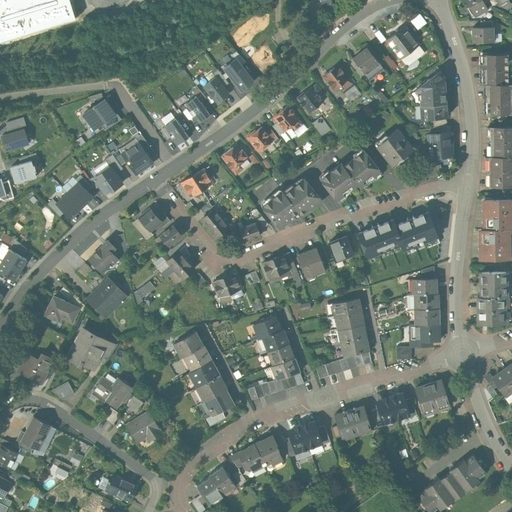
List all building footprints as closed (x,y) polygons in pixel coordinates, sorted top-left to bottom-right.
[(0,0),(0,44),(76,21),(69,0),(0,0)] [(337,12),(330,0),(321,0),(320,1),(319,0),(315,0),(305,4),(314,23),(337,12)] [(464,0),(474,16),(487,9),(482,0),(464,0)] [(482,0),(487,9),(488,10),(493,7),(489,0),(482,0)] [(404,27),(386,40),(401,59),(418,45),(404,27)] [(481,28),(473,28),(473,43),(493,43),(493,28),(481,28)] [(367,48),(353,59),(364,73),(376,64),(375,63),(378,61),(370,52),(367,48)] [(486,85),(508,85),(508,54),(482,55),(483,85),(486,85)] [(237,58),(224,68),(227,71),(222,75),(226,80),(230,76),(241,91),(254,82),(237,58)] [(351,83),(336,64),(322,75),(334,89),(341,84),(344,88),(351,83)] [(430,79),(440,72),(437,66),(426,74),(430,79)] [(445,104),(444,86),(443,84),(444,83),(444,80),(442,78),(443,77),(440,72),(430,79),(429,80),(427,80),(427,82),(417,90),(420,94),(421,105),(422,105),(445,104)] [(215,77),(204,85),(217,103),(228,95),(215,77)] [(511,84),(508,85),(486,85),(487,115),(511,114),(511,84)] [(305,93),(304,92),(297,97),(309,113),(323,102),(317,94),(321,91),(316,85),(305,93)] [(196,96),(185,104),(190,111),(189,111),(193,116),(194,116),(199,123),(206,117),(207,118),(210,116),(205,109),(206,108),(202,102),(201,103),(196,96)] [(104,99),(83,114),(94,129),(100,125),(115,114),(108,105),(104,99)] [(115,114),(100,125),(105,131),(121,120),(110,104),(108,105),(115,114)] [(430,119),(446,118),(445,104),(422,105),(423,120),(430,119)] [(276,122),(278,123),(285,132),(292,126),(295,131),(302,125),(293,113),(293,112),(292,110),(290,110),(288,107),(279,114),(277,113),(274,116),(273,119),(276,122)] [(6,122),(6,135),(24,129),(26,125),(23,117),(6,122)] [(446,118),(430,119),(431,128),(447,127),(446,118)] [(175,119),(164,126),(169,133),(168,134),(172,139),(173,138),(177,145),(185,140),(185,141),(189,139),(184,131),(185,131),(180,125),(175,119)] [(511,126),(490,127),(491,157),(511,157),(511,126)] [(259,152),(273,142),(271,140),(276,136),(271,130),(266,133),(262,127),(256,132),(254,131),(247,136),(259,152)] [(6,135),(1,136),(6,151),(28,144),(24,129),(6,135)] [(386,156),(387,158),(387,159),(392,166),(398,161),(401,164),(410,157),(407,154),(414,149),(398,129),(376,146),(385,157),(386,156)] [(451,133),(428,135),(428,145),(435,145),(436,158),(452,157),(451,133)] [(138,143),(144,150),(149,146),(141,134),(135,138),(138,143)] [(122,154),(127,162),(136,174),(152,163),(144,150),(138,143),(122,154)] [(221,157),(236,175),(242,170),(239,165),(247,159),(245,157),(246,156),(242,150),(240,152),(236,146),(221,157)] [(121,166),(127,162),(122,154),(119,149),(112,154),(121,166)] [(362,183),(363,184),(376,178),(374,176),(380,171),(364,150),(344,167),(356,183),(359,186),(362,183)] [(20,164),(31,161),(37,159),(36,153),(19,158),(20,164)] [(123,169),(121,166),(112,154),(104,160),(110,168),(110,167),(115,174),(123,169)] [(511,157),(491,157),(489,157),(489,187),(511,187),(511,157)] [(20,164),(11,167),(15,183),(36,177),(34,172),(35,172),(34,165),(32,166),(31,161),(20,164)] [(345,197),(353,186),(353,185),(356,183),(344,167),(341,163),(321,179),(337,200),(343,195),(345,197)] [(422,167),(423,171),(412,174),(414,185),(426,182),(425,178),(436,176),(434,164),(422,167)] [(110,168),(94,179),(94,180),(95,180),(104,194),(111,189),(112,191),(122,184),(115,174),(110,167),(110,168)] [(203,169),(192,176),(201,191),(212,183),(203,169)] [(79,183),(88,192),(92,188),(80,176),(75,180),(78,183),(79,183)] [(201,191),(192,176),(181,183),(182,184),(186,191),(190,197),(201,191)] [(14,198),(8,181),(2,182),(1,178),(0,178),(0,200),(4,201),(14,198)] [(285,195),(298,212),(301,215),(306,211),(307,213),(316,206),(315,204),(321,199),(304,179),(296,186),(295,185),(290,188),(291,189),(285,195)] [(81,208),(92,197),(88,192),(79,183),(78,183),(67,194),(81,208)] [(186,191),(182,184),(177,187),(181,194),(186,191)] [(271,200),(262,207),(278,227),(284,223),(286,225),(295,218),(293,215),(298,212),(285,195),(282,191),(276,197),(275,196),(270,199),(271,200)] [(70,219),(81,208),(67,194),(56,204),(64,213),(70,219)] [(59,218),(64,213),(56,204),(52,200),(47,205),(59,218)] [(485,200),(485,230),(507,230),(511,230),(511,200),(485,200)] [(200,210),(204,214),(212,207),(209,202),(200,210)] [(150,208),(138,217),(141,221),(140,223),(142,225),(144,224),(150,232),(159,224),(162,228),(170,222),(165,216),(160,220),(150,208)] [(214,210),(201,220),(208,230),(221,220),(214,210)] [(372,228),(358,233),(368,258),(401,245),(403,250),(425,242),(437,237),(427,213),(414,218),(413,216),(407,219),(407,221),(395,226),(392,220),(379,225),(378,223),(371,226),(372,228)] [(262,216),(257,220),(264,229),(269,225),(262,216)] [(221,220),(208,230),(216,239),(229,229),(221,220)] [(259,235),(258,232),(255,224),(239,230),(244,243),(260,236),(259,235)] [(173,226),(159,237),(168,247),(181,237),(173,226)] [(485,230),(481,230),(482,261),(507,260),(507,230),(485,230)] [(124,235),(112,237),(115,248),(126,246),(124,235)] [(346,237),(329,243),(336,261),(353,254),(346,237)] [(437,237),(425,242),(427,248),(440,243),(437,237)] [(14,239),(10,244),(24,255),(28,250),(14,239)] [(103,246),(89,260),(103,274),(118,260),(111,253),(115,249),(108,242),(104,246),(103,246)] [(316,248),(297,255),(306,279),(325,271),(316,248)] [(9,250),(3,261),(20,271),(26,260),(9,250)] [(178,252),(166,263),(174,271),(186,260),(178,252)] [(284,255),(273,259),(279,275),(290,270),(284,255)] [(133,256),(129,260),(135,266),(139,262),(133,256)] [(273,259),(262,264),(268,279),(279,275),(273,259)] [(186,260),(174,271),(182,280),(194,269),(186,260)] [(20,271),(3,261),(0,264),(0,273),(13,281),(20,271)] [(85,264),(77,272),(84,280),(93,272),(85,264)] [(480,285),(507,285),(507,272),(480,272),(480,285)] [(256,273),(245,277),(249,287),(260,283),(256,273)] [(198,274),(190,282),(198,290),(206,283),(198,274)] [(234,275),(223,279),(230,295),(241,290),(234,275)] [(298,275),(292,277),(298,290),(303,288),(298,275)] [(223,279),(212,284),(219,299),(230,295),(223,279)] [(417,294),(418,294),(436,294),(435,279),(416,279),(417,294)] [(100,286),(87,300),(101,314),(114,302),(118,306),(127,297),(109,280),(101,288),(100,286)] [(137,291),(142,299),(157,289),(151,281),(137,291)] [(480,297),(504,297),(507,297),(507,285),(480,285),(480,297)] [(64,288),(59,293),(68,301),(72,296),(64,288)] [(418,294),(418,309),(438,308),(437,294),(436,294),(418,294)] [(52,319),(58,316),(61,318),(72,323),(79,309),(64,302),(65,302),(57,298),(53,297),(45,316),(52,319)] [(478,297),(478,309),(504,309),(504,297),(480,297),(478,297)] [(327,318),(336,316),(361,311),(358,298),(333,303),(334,308),(326,310),(327,318)] [(414,309),(415,324),(439,324),(438,309),(438,308),(418,309),(414,309)] [(504,309),(478,309),(478,324),(504,324),(504,309)] [(339,329),(341,329),(363,324),(361,311),(336,316),(339,329)] [(256,324),(262,339),(280,332),(275,317),(256,324)] [(341,329),(343,342),(366,338),(363,324),(341,329)] [(415,324),(412,324),(413,347),(426,347),(426,342),(439,341),(439,324),(415,324)] [(82,330),(69,355),(81,361),(80,362),(83,364),(83,362),(94,368),(101,354),(107,343),(106,343),(82,330)] [(262,339),(267,352),(289,344),(284,330),(280,332),(262,339)] [(186,356),(203,347),(195,333),(173,345),(181,359),(186,356)] [(343,356),(369,351),(366,338),(343,342),(341,343),(343,356)] [(101,354),(108,358),(116,347),(106,342),(106,343),(107,343),(101,354)] [(274,366),(294,358),(289,344),(267,352),(273,366),(274,366)] [(411,359),(411,346),(396,347),(397,360),(411,359)] [(194,371),(211,362),(203,347),(186,356),(194,371)] [(319,380),(371,363),(369,351),(316,368),(319,380)] [(13,368),(19,370),(27,355),(22,352),(13,368)] [(36,377),(42,380),(53,360),(41,354),(38,360),(27,355),(19,370),(35,379),(36,377)] [(279,380),(300,373),(294,358),(274,366),(279,380)] [(199,387),(219,376),(211,361),(211,362),(194,371),(191,373),(199,387)] [(511,369),(509,366),(501,371),(511,386),(511,369)] [(511,386),(501,371),(493,377),(492,378),(498,385),(506,396),(511,392),(511,386)] [(271,395),(304,384),(300,373),(279,380),(267,383),(271,395)] [(490,373),(485,377),(493,389),(498,385),(492,378),(493,377),(490,373)] [(204,402),(204,403),(226,391),(227,390),(219,376),(199,387),(196,388),(197,389),(204,401),(204,402)] [(103,377),(93,392),(117,409),(132,387),(117,377),(113,384),(103,377)] [(423,386),(415,389),(423,415),(434,411),(435,413),(439,412),(439,410),(450,406),(442,380),(433,383),(433,382),(422,385),(423,386)] [(52,392),(63,400),(74,394),(68,383),(52,392)] [(251,401),(258,399),(254,388),(247,390),(251,401)] [(226,391),(204,403),(205,403),(207,402),(211,408),(208,409),(212,416),(212,417),(221,412),(234,405),(226,391)] [(404,401),(403,396),(400,395),(389,398),(396,420),(408,416),(409,415),(404,401)] [(133,396),(126,406),(136,413),(143,403),(133,396)] [(389,398),(379,401),(377,405),(378,409),(383,424),(384,423),(396,420),(389,398)] [(409,415),(408,416),(409,418),(417,416),(412,398),(404,401),(409,415)] [(110,407),(103,417),(113,424),(120,414),(110,407)] [(371,431),(371,428),(367,417),(364,407),(351,411),(351,412),(347,413),(347,412),(334,417),(337,426),(341,438),(342,440),(344,440),(343,437),(347,436),(348,438),(365,433),(365,430),(369,429),(370,432),(371,431)] [(383,424),(378,409),(371,411),(373,415),(376,426),(377,428),(385,426),(384,423),(383,424)] [(148,412),(127,425),(137,442),(150,434),(152,439),(161,433),(148,412)] [(212,417),(212,416),(206,419),(210,427),(225,419),(221,412),(212,417)] [(376,426),(373,415),(367,417),(371,428),(376,426)] [(33,452),(36,453),(43,455),(49,443),(42,440),(49,424),(33,416),(22,438),(21,441),(33,448),(35,448),(33,452)] [(316,429),(315,425),(311,423),(301,427),(309,448),(321,444),(321,443),(316,429)] [(324,426),(316,429),(321,443),(321,444),(322,446),(331,443),(324,426)] [(341,438),(337,426),(332,428),(336,439),(341,438)] [(301,427),(291,430),(289,434),(291,438),(296,453),(297,453),(309,448),(301,427)] [(278,447),(283,444),(282,441),(279,433),(272,436),(273,437),(278,447)] [(30,453),(33,448),(21,441),(22,438),(18,436),(14,445),(30,453)] [(278,447),(273,437),(260,443),(260,442),(254,445),(265,465),(268,463),(270,462),(271,463),(272,465),(283,460),(278,451),(279,451),(278,447)] [(296,453),(291,438),(282,441),(283,444),(288,458),(298,455),(297,453),(296,453)] [(18,453),(1,444),(0,445),(0,464),(9,469),(18,453)] [(265,465),(254,445),(249,447),(250,448),(238,454),(243,465),(245,469),(250,466),(252,471),(265,465)] [(76,451),(70,461),(79,466),(84,456),(76,451)] [(231,458),(237,468),(243,465),(238,454),(231,458)] [(425,490),(417,496),(429,511),(431,511),(438,507),(440,510),(454,499),(455,499),(465,492),(465,491),(480,480),(478,478),(486,472),(473,455),(465,461),(464,459),(449,470),(450,471),(440,479),(438,477),(424,488),(425,490)] [(210,477),(222,495),(235,487),(222,467),(209,476),(210,477)] [(13,470),(10,475),(21,481),(24,475),(13,470)] [(239,471),(233,475),(240,486),(246,481),(239,471)] [(103,477),(99,487),(131,501),(138,486),(113,475),(110,480),(103,477)] [(0,495),(4,497),(11,482),(0,477),(0,495)] [(222,495),(210,477),(197,486),(209,504),(222,495)] [(198,499),(192,503),(198,511),(200,511),(205,509),(198,499)]
